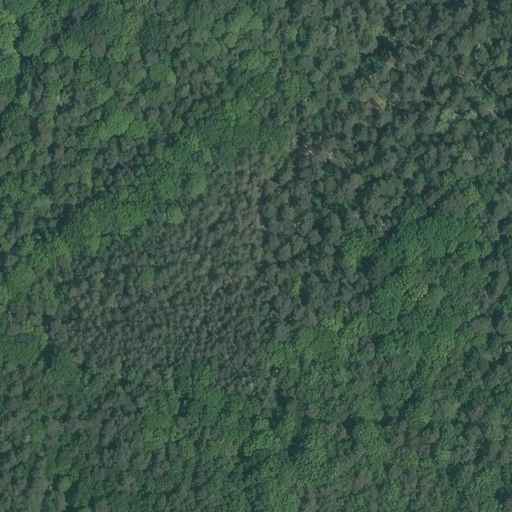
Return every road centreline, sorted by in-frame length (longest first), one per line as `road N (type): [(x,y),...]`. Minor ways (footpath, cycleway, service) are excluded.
road 1 (track): [(0,350),(254,432),(511,433)]
road 2 (track): [(7,0),(19,71),(0,133)]
